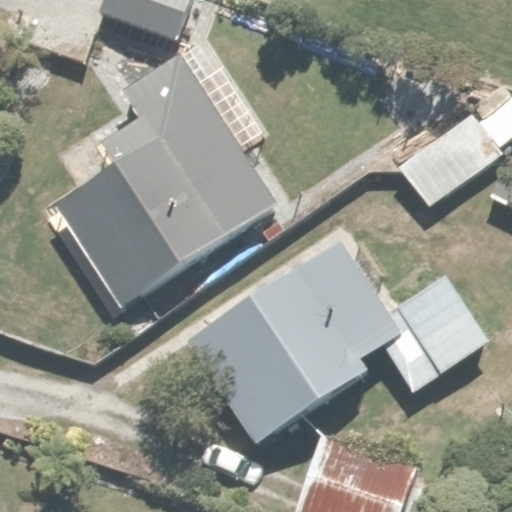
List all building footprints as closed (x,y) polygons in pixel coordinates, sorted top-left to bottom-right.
[(93,0),(90,9),(166,36),(178,0),(93,0)] [(268,205),(174,54),(123,85),(139,111),(92,140),(105,160),(45,198),(110,303),(268,205)] [(511,94),(497,77),(393,168),(431,211),(511,140),(511,94)] [(511,168),(495,163),(483,199),(511,209),(511,168)] [(382,314),(331,238),(180,339),(244,435),(373,349),(401,392),(482,340),(441,276),(382,314)] [(313,430),(284,507),(296,511),(397,511),(414,467),(313,430)]
